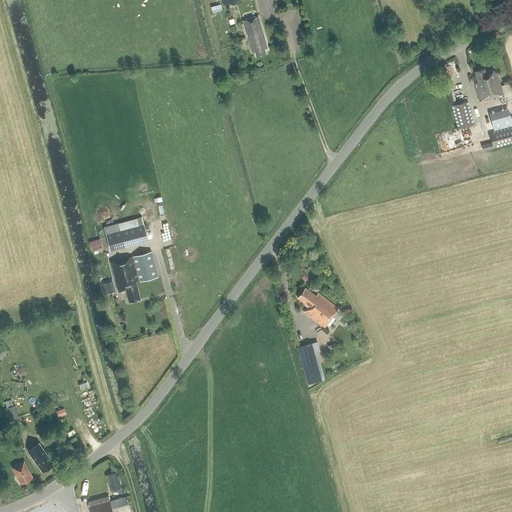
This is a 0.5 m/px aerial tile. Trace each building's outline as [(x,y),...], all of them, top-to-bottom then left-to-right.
[(264,50),(267,49),(259,18),(243,22),(252,53),(255,52),(256,55),(265,53),(264,50)] [(479,99),(502,93),(498,77),(495,78),(493,71),(485,72),(484,69),(475,72),(477,83),(475,84),(479,99)] [(452,105),(458,129),(474,124),(468,101),(452,105)] [(491,142),(492,148),(511,142),(511,126),(488,133),(491,142)] [(492,148),(491,142),(481,145),(482,151),(492,148)] [(110,248),(148,240),(142,216),(118,221),(120,229),(106,232),(110,248)] [(103,248),(100,239),(89,242),(92,251),(103,248)] [(133,257),(140,282),(158,277),(151,252),(133,257)] [(129,302),(140,299),(135,281),(138,280),(132,257),(110,263),(118,292),(126,290),(129,302)] [(105,278),(99,280),(98,280),(101,291),(113,287),(112,281),(106,283),(105,278)] [(324,327),(338,309),(319,294),(317,297),(306,288),(298,298),(306,304),(309,306),(305,312),(324,327)] [(299,347),(307,375),(320,371),(312,343),(299,347)] [(13,406),(6,408),(10,420),(17,418),(13,406)] [(19,442),(22,447),(34,439),(31,435),(19,442)] [(38,443),(27,451),(42,472),(53,464),(38,443)] [(21,484),(33,478),(24,461),(12,467),(21,484)] [(120,488),(115,473),(107,475),(111,491),(120,488)] [(100,511),(112,509),(109,496),(88,502),(90,511),(100,511)]
